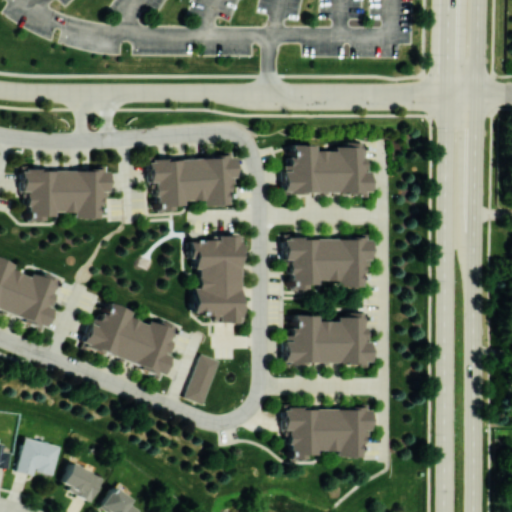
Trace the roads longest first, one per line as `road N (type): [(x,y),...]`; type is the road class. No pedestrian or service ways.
road 1 (secondary): [(474,511),(478,0)]
road 2 (residential): [(0,88),(419,92)]
road 3 (secondary): [(446,92),(444,511)]
